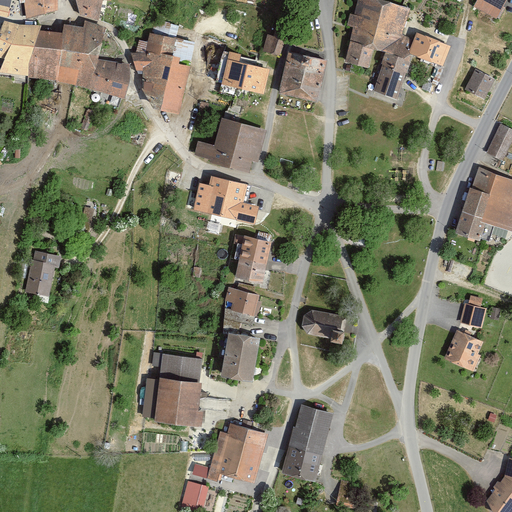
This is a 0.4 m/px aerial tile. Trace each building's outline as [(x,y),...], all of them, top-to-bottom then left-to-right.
[(25,0),(27,18),(56,10),(55,0),(25,0)] [(73,0),(78,16),(99,18),(102,0),(73,0)] [(372,50),(377,52),(391,4),(377,0),(356,0),(353,14),(350,14),(347,27),(350,29),(350,42),(372,50)] [(476,0),(472,6),(496,21),(506,0),(476,0)] [(391,4),(377,52),(383,54),(409,63),(409,54),(414,42),(401,38),(409,9),(391,4)] [(164,20),(161,28),(177,34),(180,25),(164,20)] [(2,72),(28,75),(29,63),(38,33),(40,28),(18,28),(6,23),(0,36),(0,56),(7,59),(2,72)] [(29,63),(28,75),(47,80),(67,83),(88,89),(98,61),(105,30),(86,24),(85,30),(65,27),(64,36),(38,33),(29,63)] [(260,51),(279,57),(288,28),(276,24),(272,36),(266,34),(260,51)] [(414,42),(409,54),(443,67),(450,47),(417,34),(414,42)] [(159,111),(179,114),(194,45),(151,36),(147,55),(132,55),(139,71),(145,72),(142,90),(159,111)] [(367,69),(372,50),(350,42),(344,62),(367,69)] [(409,63),(383,54),(370,92),(397,101),(409,63)] [(281,98),(317,103),(324,60),(287,55),(281,98)] [(261,96),(267,70),(220,58),(213,84),(261,96)] [(128,66),(98,61),(88,89),(123,98),(127,84),(128,66)] [(485,101),(494,79),(473,70),(464,92),(485,101)] [(193,157),(208,160),(208,164),(251,174),(262,129),(219,118),(212,145),(196,141),(193,157)] [(511,143),(511,128),(499,123),(485,154),(504,162),(511,143)] [(511,180),(478,169),(458,232),(477,239),(482,221),(511,231),(511,226),(511,180)] [(255,225),(258,213),(242,210),(248,185),(210,175),(207,186),(198,183),(192,210),(255,225)] [(242,210),(258,213),(261,201),(274,204),(276,193),(248,185),(242,210)] [(92,229),(94,207),(84,206),(82,228),(92,229)] [(261,284),(270,242),(243,236),(234,278),(261,284)] [(60,255),(32,251),(25,294),(48,298),(53,268),(58,269),(60,255)] [(253,316),(258,296),(227,288),(222,308),(253,316)] [(486,309),(464,304),(459,324),(481,329),(486,309)] [(342,344),(343,331),(339,331),(341,316),(313,312),(303,315),(300,327),(307,335),(329,338),(328,342),(342,344)] [(485,342),(456,330),(444,359),(473,371),(485,342)] [(250,383),(258,337),(227,332),(219,377),(250,383)] [(197,358),(161,354),(158,379),(146,378),(141,421),(201,427),(203,410),(197,409),(200,383),(195,382),(197,358)] [(282,473),(315,481),(333,413),(299,405),(282,473)] [(228,423),(226,434),(218,432),(213,451),(206,478),(217,481),(219,475),(254,483),(266,433),(228,423)] [(206,478),(213,451),(178,451),(178,468),(194,468),(192,473),(206,478)] [(492,511),(511,511),(511,459),(509,458),(504,477),(487,500),(492,511)] [(337,503),(354,506),(358,480),(341,478),(337,503)] [(182,511),(203,511),(208,486),(186,482),(180,511),(182,511)]
